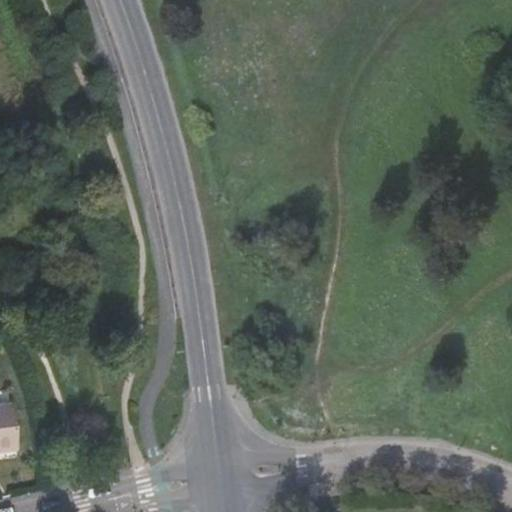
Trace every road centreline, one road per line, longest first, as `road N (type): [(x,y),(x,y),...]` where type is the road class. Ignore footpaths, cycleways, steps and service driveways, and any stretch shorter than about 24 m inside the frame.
road 1 (secondary): [(119,0),(183,228),(213,478)]
road 2 (tertiary): [(213,478),(390,463),(465,473),(511,491)]
road 3 (unclassified): [(54,511),(213,478)]
